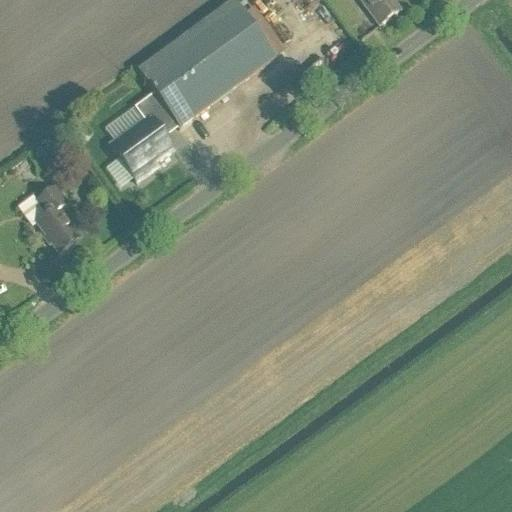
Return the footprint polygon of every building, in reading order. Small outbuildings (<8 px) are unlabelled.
[(317,5),(313,0),(300,0),(308,11),(317,5)] [(353,0),(378,32),(400,16),(388,0),(353,0)] [(108,151),(136,189),(160,171),(158,168),(174,156),(159,136),(172,126),(177,134),(274,63),(233,6),(136,78),(152,99),(133,113),(142,126),(108,151)] [(80,128),(72,137),(81,144),(89,135),(80,128)] [(59,217),(67,211),(54,194),(35,208),(45,222),(35,230),(57,261),(79,244),(59,217)]
